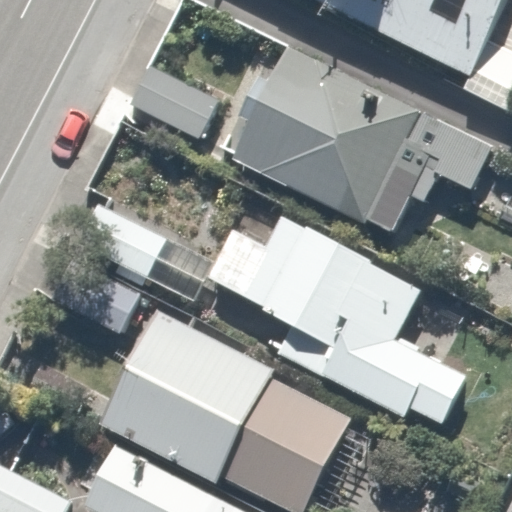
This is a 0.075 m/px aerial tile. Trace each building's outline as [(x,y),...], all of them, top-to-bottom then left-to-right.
[(511,0),(307,0),(470,83),(511,0)] [(489,148),(285,46),(229,160),(401,246),(436,177),(466,192),(489,148)] [(226,84),(156,51),(129,108),(198,141),(226,84)] [(260,203),(215,282),(331,347),(319,369),(428,430),(465,364),(401,329),(421,293),(260,203)] [(136,290),(94,268),(71,313),(113,334),(136,290)] [(303,511),(352,425),(156,315),(95,424),(213,490),(221,476),(284,511),(303,511)] [(242,511),(116,446),(83,509),(87,511),(242,511)] [(67,511),(75,498),(4,459),(0,466),(0,511),(67,511)]
